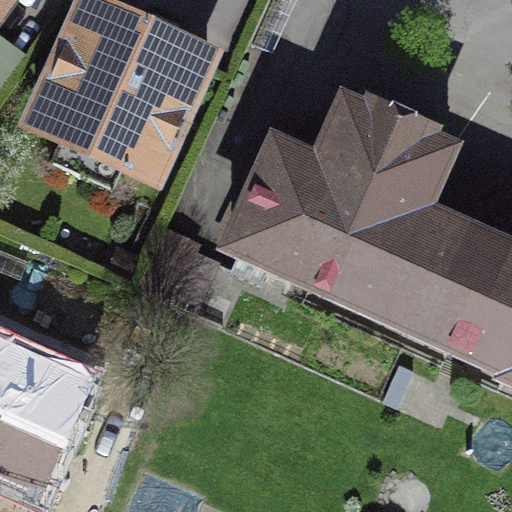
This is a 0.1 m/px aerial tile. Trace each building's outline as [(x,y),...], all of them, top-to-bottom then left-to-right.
[(0,0),(0,15),(11,0),(0,0)] [(207,59),(88,6),(35,125),(154,178),(207,59)] [(318,167),(276,148),(230,249),(508,375),(506,380),(511,382),(511,254),(421,213),(449,153),(425,142),(429,135),(372,110),(369,117),(346,106),(318,167)] [(196,247),(166,233),(140,291),(193,314),(218,258),(195,248),(196,247)] [(85,388),(0,350),(0,476),(39,493),(85,388)]
